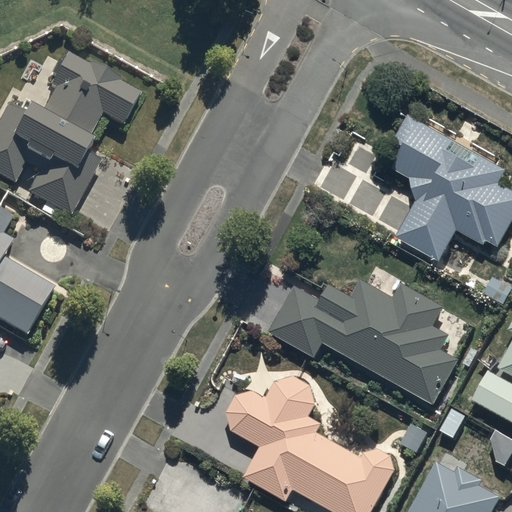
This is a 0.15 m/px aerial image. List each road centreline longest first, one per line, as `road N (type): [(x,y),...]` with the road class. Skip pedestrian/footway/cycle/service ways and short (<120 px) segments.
road 1 (residential): [(157,301),(43,511)]
road 2 (residential): [(157,301),(207,266),(250,191),(259,155)]
road 3 (residential): [(228,140),(206,161),(155,250),(157,301)]
road 4 (residential): [(259,155),(283,132),(347,0)]
road 5 (residential): [(294,0),(230,116),(228,140)]
